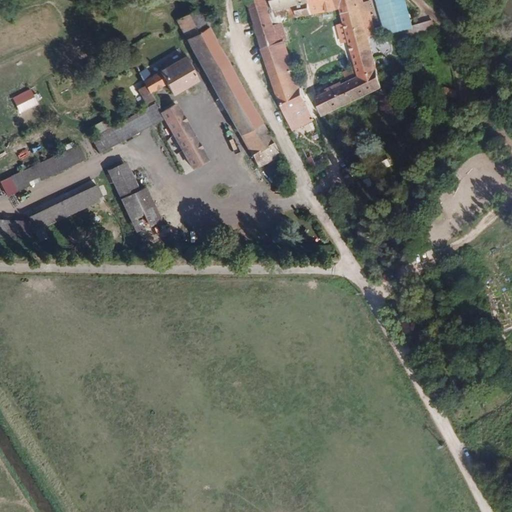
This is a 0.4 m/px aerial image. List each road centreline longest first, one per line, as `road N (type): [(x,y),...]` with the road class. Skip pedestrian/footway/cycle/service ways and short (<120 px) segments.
road 1 (track): [(352,269),(0,267)]
road 2 (unknown): [(310,192),(205,210),(156,154),(137,145),(0,206)]
road 3 (unclassified): [(491,511),(370,301)]
road 4 (unclassified): [(310,192),(251,81),(228,11)]
road 5 (unclassified): [(370,301),(511,201)]
road 6 (unclassified): [(511,146),(479,113),(448,31),(422,4)]
road 7 (unclassified): [(370,301),(310,192)]
